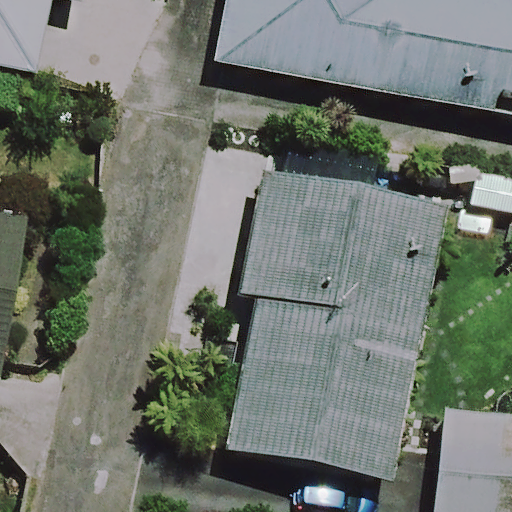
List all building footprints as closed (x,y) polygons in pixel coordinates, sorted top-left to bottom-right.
[(0,0),(0,85),(20,90),(35,16),(65,21),(69,0),(0,0)] [(511,0),(215,0),(199,77),(511,141),(511,0)] [(430,230),(263,197),(203,505),(238,511),(296,511),(301,486),(377,500),(430,230)] [(0,305),(13,238),(0,235),(0,305)] [(511,511),(511,432),(464,425),(433,419),(416,511),(511,511)]
